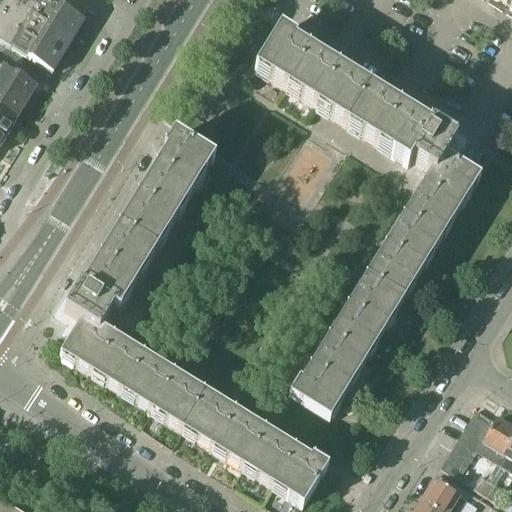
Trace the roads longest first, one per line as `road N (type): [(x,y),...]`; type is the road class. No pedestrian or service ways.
road 1 (residential): [(138,0),(5,215),(10,240),(36,258)]
road 2 (unclassified): [(211,511),(0,378)]
road 3 (tertiary): [(76,194),(196,0)]
road 4 (residential): [(374,511),(466,366)]
